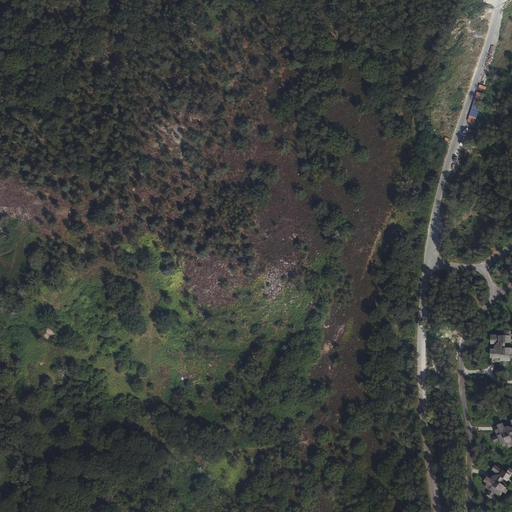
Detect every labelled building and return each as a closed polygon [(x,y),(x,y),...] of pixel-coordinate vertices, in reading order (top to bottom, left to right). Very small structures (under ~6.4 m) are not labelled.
[(477,90),(474,102),(480,104),(483,92),(477,90)] [(500,339),(504,343),(510,337),(511,335),(508,331),(504,335),(501,338),(500,339)] [(496,337),(494,336),(493,337),(491,339),(490,340),(491,341),(493,343),(497,346),(501,342),(496,337)] [(510,341),(510,337),(504,343),(500,339),(501,338),(501,337),(496,337),(501,342),(497,346),(496,347),(496,351),(501,351),(501,354),(504,354),(504,349),(505,349),(505,346),(508,343),(510,343),(510,341)] [(501,354),(501,351),(496,351),(495,351),(495,357),(501,357),(501,361),(501,365),(506,365),(506,360),(506,354),(511,354),(511,348),(505,349),(504,349),(504,354),(501,354)] [(507,445),(508,446),(511,444),(511,441),(510,436),(510,435),(505,437),(504,434),(506,433),(505,428),(499,430),(501,435),(497,436),(494,438),(495,443),(496,443),(500,441),(505,439),(507,445)] [(499,483),(500,483),(502,481),(506,480),(508,481),(509,480),(511,477),(503,478),(502,473),(503,472),(504,471),(500,468),(501,476),(495,477),(494,477),(492,480),(496,483),(494,485),(496,487),(499,483)] [(502,473),(503,478),(511,477),(511,476),(511,470),(508,472),(503,472),(502,473)] [(496,483),(492,480),(491,480),(488,484),(492,487),(490,491),(488,494),(492,497),(495,493),(498,489),(503,492),(504,493),(507,489),(507,488),(500,483),(499,483),(496,487),(494,485),(496,483)]
